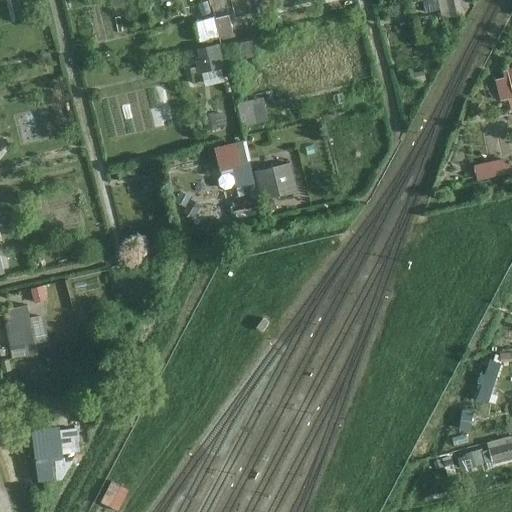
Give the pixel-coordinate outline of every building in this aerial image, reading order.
[(470,0),(425,0),(428,12),(443,9),(445,17),(472,12),(470,0)] [(199,40),(220,37),(217,18),(197,20),(199,40)] [(242,60),(258,58),(255,40),(239,43),(242,60)] [(197,48),(206,86),(229,81),(221,43),(197,48)] [(511,70),(497,73),(503,100),(511,98),(511,100),(511,70)] [(265,96),(239,102),(245,126),(270,120),(265,96)] [(252,163),(245,139),(217,147),(223,170),(252,163)] [(511,157),(478,163),(480,179),(511,173),(511,157)] [(259,169),(264,199),(299,194),(294,163),(259,169)] [(5,310),(14,359),(41,354),(40,345),(52,343),(47,314),(33,316),(31,305),(5,310)] [(260,326),(265,330),(272,321),(267,317),(260,326)] [(483,401),(496,403),(503,360),(489,358),(483,401)] [(79,425),(34,429),(39,481),(70,478),(68,453),(81,452),(79,425)] [(511,439),(468,447),(472,465),(499,461),(500,463),(511,461),(511,439)]
